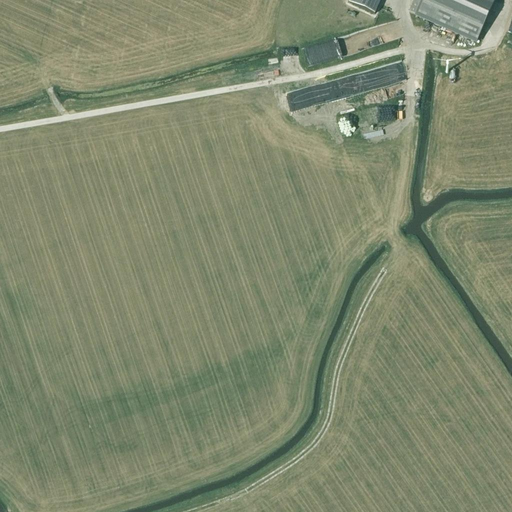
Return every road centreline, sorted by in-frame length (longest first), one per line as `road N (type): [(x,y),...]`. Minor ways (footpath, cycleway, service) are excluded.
road 1 (track): [(0,129),(324,73),(325,105),(386,266),(337,369),(317,440),(246,491),(188,511)]
road 2 (track): [(511,5),(481,49),(413,46),(324,73)]
